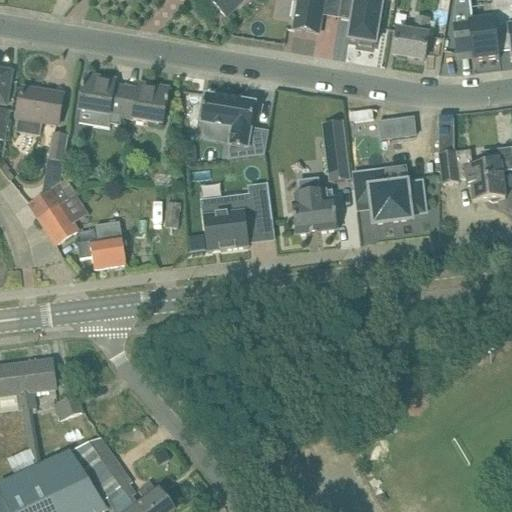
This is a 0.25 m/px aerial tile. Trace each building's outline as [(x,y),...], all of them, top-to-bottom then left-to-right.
[(208,0),(227,19),(245,0),(208,0)] [(339,14),(341,0),(299,0),(299,4),(295,3),(292,20),(296,21),(294,32),(318,36),(322,11),(339,14)] [(341,0),(339,14),(338,20),(352,22),(349,41),(360,43),(359,47),(372,49),(372,45),(376,46),(383,2),(372,0),(341,0)] [(508,0),(491,0),(495,21),(499,53),(510,52),(511,63),(511,13),(511,14),(508,0)] [(455,11),(453,24),(457,56),(472,54),(473,63),(500,60),(499,53),(495,21),(469,24),(467,9),(455,11)] [(398,32),(397,37),(394,57),(424,62),(428,37),(425,37),(428,19),(416,17),(413,35),(398,32)] [(0,70),(0,106),(6,107),(12,73),(0,70)] [(84,92),(80,114),(97,116),(95,128),(109,131),(110,126),(120,128),(122,119),(126,89),(114,87),(115,81),(87,76),(85,88),(82,88),(82,92),(84,92)] [(126,89),(122,119),(162,126),(166,105),(168,106),(169,102),(166,101),(168,90),(140,85),(139,91),(126,89)] [(22,89),(19,109),(15,135),(40,139),(43,124),(58,127),(63,96),(22,89)] [(255,105),(206,97),(201,124),(233,129),(228,162),(265,157),(269,133),(251,130),(255,105)] [(0,109),(0,138),(6,140),(13,113),(0,109)] [(350,111),(352,138),(377,136),(375,109),(350,111)] [(414,120),(379,124),(381,142),(416,138),(414,120)] [(69,137),(53,135),(48,162),(64,165),(69,137)] [(343,145),(326,147),(331,184),(348,182),(344,145),(343,145)] [(196,148),(185,149),(186,164),(197,163),(196,148)] [(511,170),(511,155),(511,150),(482,153),(484,163),(472,164),(471,152),(439,156),(443,186),(459,184),(459,182),(467,181),(468,188),(472,187),(474,203),(505,199),(504,189),(503,177),(502,172),(511,170)] [(266,159),(246,162),(249,184),(270,180),(266,159)] [(243,162),(192,169),(196,199),(241,192),(239,180),(246,179),(243,162)] [(177,167),(154,166),(153,186),(176,187),(177,167)] [(385,174),(353,178),(358,216),(374,214),(375,227),(412,223),(411,218),(426,216),(422,185),(407,187),(386,189),(385,174)] [(511,176),(503,177),(504,189),(511,188),(511,176)] [(77,197),(67,181),(29,206),(39,221),(61,207),(77,197)] [(319,193),(318,181),(299,184),(301,195),(294,196),(295,205),(292,205),(296,237),(338,232),(333,191),(319,193)] [(272,224),(273,224),(269,189),(250,191),(254,225),(271,222),(272,224)] [(226,202),(202,205),(208,254),(249,249),(245,214),(228,216),(226,202)] [(179,230),(181,206),(167,205),(165,229),(179,230)] [(56,247),(78,233),(61,207),(39,221),(56,247)] [(120,224),(115,225),(96,228),(98,243),(79,245),(82,262),(93,260),(94,271),(126,267),(120,224)] [(203,237),(189,239),(190,253),(205,251),(203,237)] [(52,363),(0,369),(0,407),(1,414),(35,410),(32,394),(56,391),(52,363)] [(77,397),(57,404),(63,422),(83,414),(77,397)] [(32,410),(22,411),(29,452),(33,471),(37,469),(42,467),(32,410)] [(100,440),(71,454),(103,505),(111,499),(115,505),(111,508),(113,511),(174,511),(159,492),(157,493),(145,502),(136,509),(129,500),(133,497),(126,488),(131,484),(100,440)] [(42,467),(37,469),(57,511),(104,511),(107,511),(103,505),(71,454),(42,467)] [(0,511),(57,511),(37,469),(33,471),(16,479),(0,486),(0,511)]
